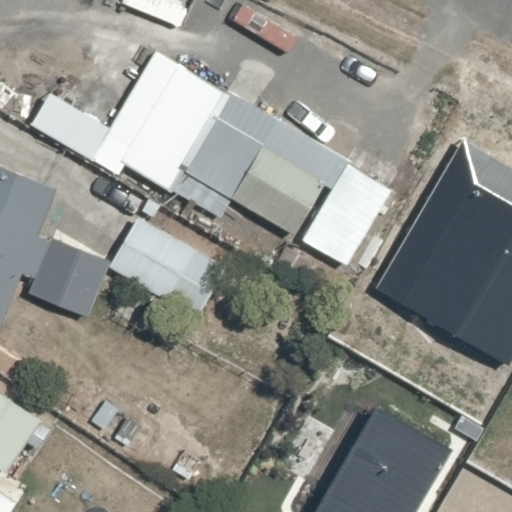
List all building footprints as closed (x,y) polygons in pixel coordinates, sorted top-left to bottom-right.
[(327,180),(336,185),(306,237),(350,263),(395,185),(351,160),(351,159),(158,48),(109,134),(125,144),(119,155),(224,215),(235,195),(297,230),(327,180)] [(42,229),(59,184),(0,162),(0,331),(3,332),(26,269),(35,273),(50,232),(42,229)] [(193,317),(227,266),(142,211),(109,263),(193,317)] [(367,418),(393,376),(328,335),(302,377),(367,418)] [(0,465),(8,471),(43,419),(0,390),(0,465)] [(0,511),(15,511),(20,504),(0,490),(0,511)]
